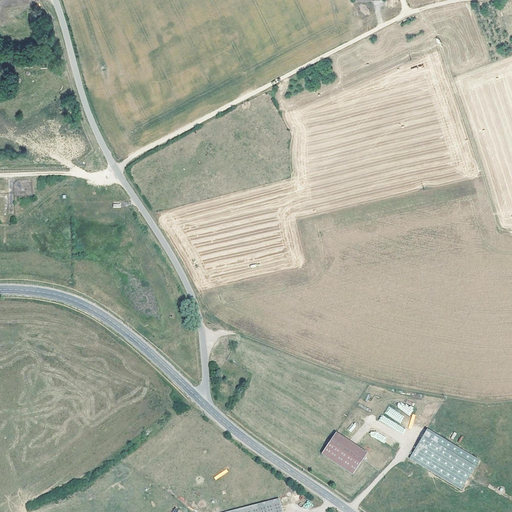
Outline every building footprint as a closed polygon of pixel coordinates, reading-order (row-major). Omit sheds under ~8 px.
[(233,347),(227,346),(225,346),(222,346),(218,353),(221,354),(226,358),(233,347)] [(244,378),(248,371),(226,358),(221,354),(216,362),(244,378)] [(411,429),(416,415),(412,414),(408,428),(411,429)] [(427,429),(409,458),(461,489),(478,460),(427,429)] [(367,454),(335,433),(321,454),(353,475),(367,454)] [(216,480),(228,471),(226,468),(214,477),(216,480)] [(279,511),(277,499),(225,511),(279,511)]
